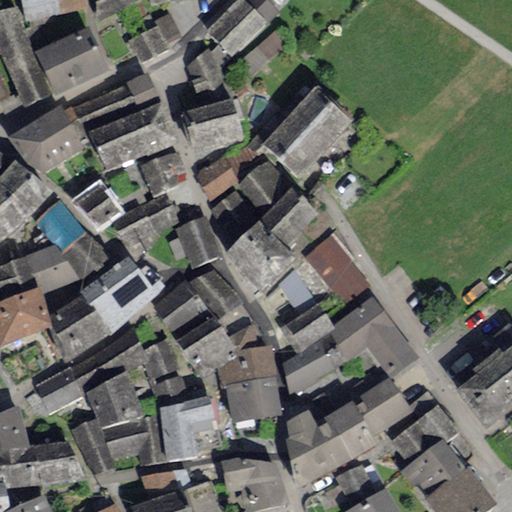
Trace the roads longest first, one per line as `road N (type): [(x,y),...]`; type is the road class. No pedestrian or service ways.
road 1 (residential): [(171,65),(186,160),(229,274),(275,350),(294,509)]
road 2 (residential): [(319,196),(510,497)]
road 3 (residential): [(171,65),(0,126)]
